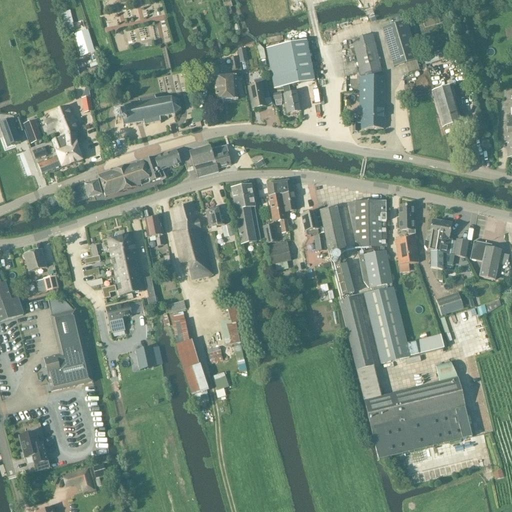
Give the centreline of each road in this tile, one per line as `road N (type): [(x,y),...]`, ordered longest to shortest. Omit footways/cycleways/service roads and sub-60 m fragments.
road 1 (unclassified): [(511,180),(218,131),(155,148),(0,212)]
road 2 (tertiary): [(0,245),(233,175),(360,184),(511,218)]
road 3 (unknown): [(338,181),(377,362),(398,372),(454,353)]
